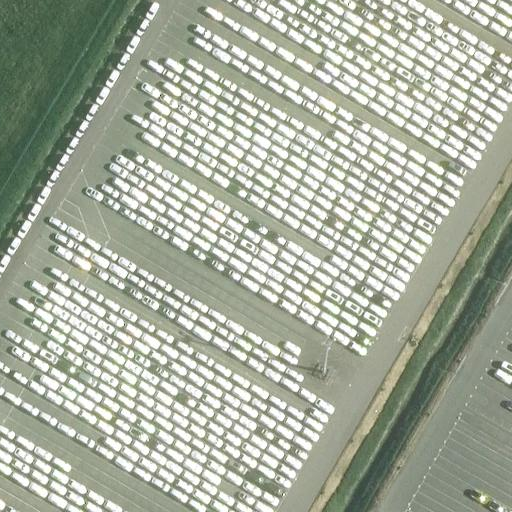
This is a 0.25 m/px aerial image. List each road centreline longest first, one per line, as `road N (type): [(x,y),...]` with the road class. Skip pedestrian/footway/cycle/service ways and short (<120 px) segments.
road 1 (unclassified): [(174,0),(0,291)]
road 2 (unclassified): [(393,511),(511,300)]
